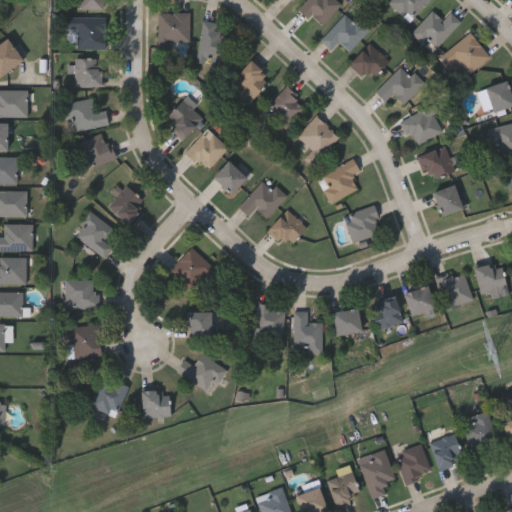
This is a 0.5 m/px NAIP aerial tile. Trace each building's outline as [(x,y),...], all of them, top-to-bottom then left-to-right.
[(103,0),(103,9),(80,9),(80,0),(103,0)] [(309,18),(298,9),(306,0),(336,0),(342,5),(322,26),(312,15),(309,18)] [(426,0),(414,21),(389,6),(392,0),(426,0)] [(338,42),(331,49),(321,40),(347,11),(369,30),(349,52),(338,42)] [(443,20),(451,12),(461,22),(432,52),(412,31),(433,11),(443,20)] [(169,41),(169,52),(158,52),(158,12),(189,12),(189,41),(169,41)] [(77,49),(78,29),(67,28),(67,16),(105,17),(104,49),(77,49)] [(203,21),(218,22),(217,34),(231,36),(228,63),(198,60),(203,21)] [(490,57),(460,81),(440,56),(471,32),(490,57)] [(0,41),(7,36),(22,58),(0,73),(0,41)] [(350,62),(370,42),(389,62),(369,82),(350,62)] [(104,86),(74,86),(74,57),(104,57),(104,86)] [(233,79),(251,60),(270,78),(251,97),(233,79)] [(394,95),(386,102),(375,90),(402,67),(410,76),(414,72),(425,84),(403,104),(394,95)] [(511,96),(511,107),(492,111),(487,86),(509,81),(511,96)] [(307,106),(287,128),(266,109),(286,87),(307,106)] [(0,88),(28,88),(28,114),(0,114),(0,88)] [(186,97),(205,116),(183,138),(163,119),(186,97)] [(108,124),(77,130),(75,117),(65,119),(62,103),(92,98),(95,111),(105,110),(108,124)] [(401,121),(429,105),(444,130),(416,146),(401,121)] [(339,137),(319,157),(297,135),(317,115),(339,137)] [(511,152),(500,155),(494,127),(511,122),(511,152)] [(0,124),(0,152),(8,152),(8,124),(0,124)] [(228,148),(206,171),(186,150),(208,128),(228,148)] [(79,145),(101,132),(115,156),(93,169),(79,145)] [(456,172),(430,182),(419,155),(445,145),(456,172)] [(17,181),(0,181),(0,154),(17,154),(17,181)] [(330,203),(317,178),(354,159),(360,172),(351,176),(358,189),(330,203)] [(247,179),(231,194),(213,176),(229,160),(247,179)] [(257,209),(249,217),(238,207),(266,177),(287,197),(267,218),(257,209)] [(463,208),(442,216),(433,192),(454,184),(463,208)] [(128,224),(107,206),(125,185),(140,198),(133,206),(139,211),(128,224)] [(26,214),(0,214),(0,189),(26,189),(26,214)] [(345,214),(376,206),(383,233),(352,242),(345,214)] [(307,228),(292,243),(288,239),(282,245),(267,230),(288,209),(307,228)] [(112,228),(103,239),(113,247),(104,258),(74,234),(92,212),(112,228)] [(32,249),(0,249),(0,235),(4,235),(4,222),(32,222),(32,249)] [(212,268),(192,288),(172,268),(192,248),(212,268)] [(0,255),(26,255),(26,282),(0,282),(0,255)] [(476,267),(498,262),(504,288),(482,293),(476,267)] [(473,299),(447,309),(437,280),(463,271),(473,299)] [(65,280),(98,280),(98,309),(65,309),(65,280)] [(411,315),(404,293),(428,285),(435,308),(411,315)] [(0,315),(0,290),(23,290),(23,315),(0,315)] [(403,321),(379,330),(370,305),(394,296),(403,321)] [(285,308),(282,340),(254,337),(257,305),(285,308)] [(335,334),(333,311),(358,308),(361,331),(335,334)] [(210,311),(210,337),(188,337),(188,311),(210,311)] [(294,353),(294,311),(307,311),(307,322),(322,322),(322,353),(294,353)] [(101,356),(67,359),(65,328),(99,325),(101,356)] [(184,359),(193,366),(202,353),(226,370),(210,393),(176,370),(184,359)] [(126,384),(117,416),(91,408),(99,377),(126,384)] [(169,417),(142,417),(142,390),(169,390),(169,417)] [(462,420),(488,411),(498,443),(472,451),(462,420)] [(502,421),(511,418),(511,443),(508,444),(502,421)] [(438,469),(428,442),(454,432),(464,459),(438,469)] [(395,454),(421,444),(433,475),(407,485),(395,454)] [(359,458),(386,450),(395,481),(383,485),(386,494),(371,498),(359,458)] [(300,511),(295,497),(318,488),(327,511),(300,511)] [(261,511),(256,497),(283,489),(290,511),(261,511)]
